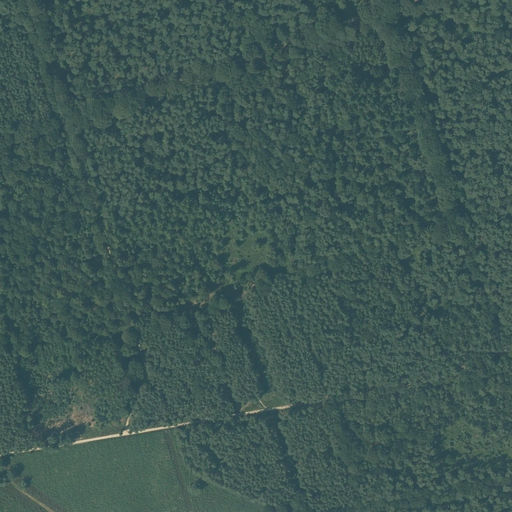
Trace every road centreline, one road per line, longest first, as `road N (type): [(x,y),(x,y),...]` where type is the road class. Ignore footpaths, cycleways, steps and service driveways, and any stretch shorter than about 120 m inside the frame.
road 1 (track): [(71,118),(402,0)]
road 2 (track): [(269,410),(0,455)]
road 3 (track): [(132,323),(71,118)]
road 4 (track): [(337,397),(511,368)]
road 5 (track): [(71,118),(36,0)]
